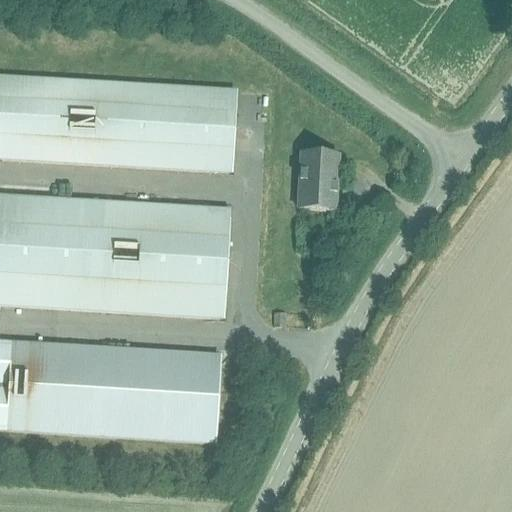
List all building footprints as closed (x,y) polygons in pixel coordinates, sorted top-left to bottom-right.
[(90,34),(91,21),(54,19),(54,32),(90,34)] [(0,161),(228,175),(233,92),(0,78),(0,161)] [(259,137),(258,92),(248,92),(248,138),(259,137)] [(338,158),(302,156),(299,212),(334,214),(338,158)] [(0,308),(220,322),(226,211),(112,204),(113,190),(49,186),(48,201),(0,197),(0,308)] [(285,317),(275,317),(275,330),(285,330),(285,317)] [(0,344),(0,433),(8,434),(212,446),(218,358),(14,345),(0,344)]
